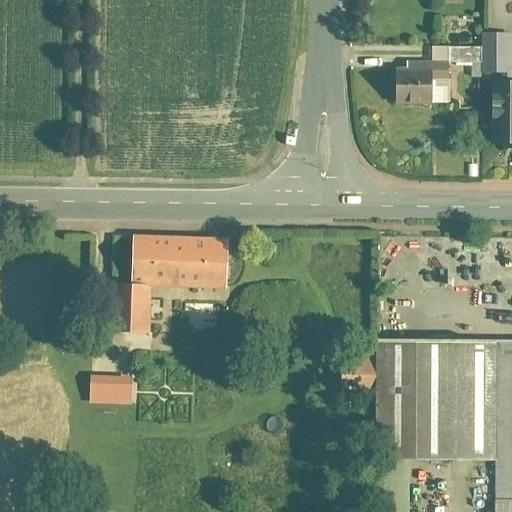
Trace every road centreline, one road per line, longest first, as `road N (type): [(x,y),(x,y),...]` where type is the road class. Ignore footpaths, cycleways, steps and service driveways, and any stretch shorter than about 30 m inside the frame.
road 1 (tertiary): [(318,202),(0,199)]
road 2 (residential): [(318,202),(323,0)]
road 3 (tertiary): [(511,206),(318,202)]
